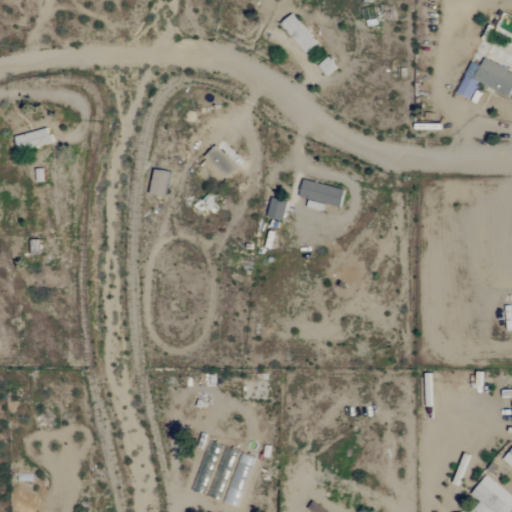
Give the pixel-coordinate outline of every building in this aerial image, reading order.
[(306,53),(318,43),(293,14),(281,24),(306,53)] [(472,62),(458,93),(471,99),(478,83),(510,97),(511,91),(511,72),(484,60),(481,66),(472,62)] [(16,135),(18,149),(52,144),(49,129),(16,135)] [(205,157),(227,178),(238,166),(216,146),(205,157)] [(151,193),(166,197),(171,173),(156,169),(151,193)] [(300,197),(341,207),(345,190),(304,180),(300,197)] [(287,202),(272,198),(267,217),(283,220),(287,202)] [(32,255),(41,255),(40,240),(31,240),(32,255)] [(481,501),(474,511),(510,511),(511,510),(511,494),(484,477),(472,495),(481,501)]
